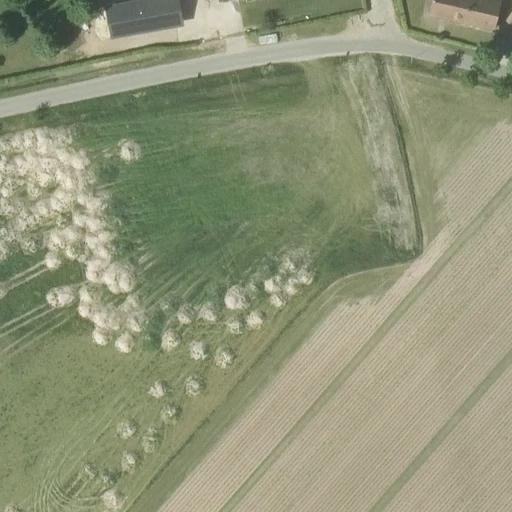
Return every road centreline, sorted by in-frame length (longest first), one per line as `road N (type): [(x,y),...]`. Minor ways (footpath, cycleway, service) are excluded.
road 1 (unclassified): [(0,111),(316,41),(390,44)]
road 2 (unclassified): [(390,44),(511,73)]
